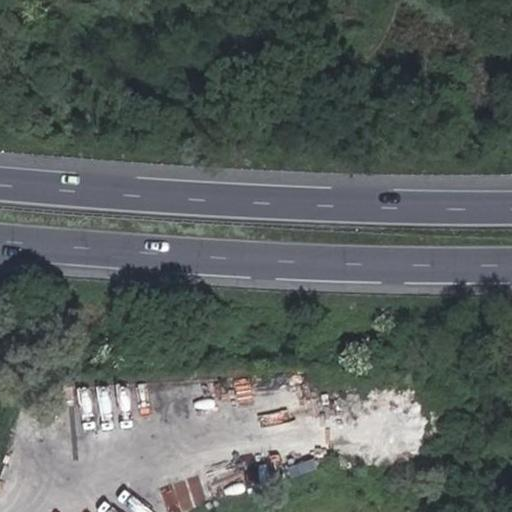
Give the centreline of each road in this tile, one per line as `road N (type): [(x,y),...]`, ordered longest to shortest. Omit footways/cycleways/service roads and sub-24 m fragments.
road 1 (trunk): [(0,234),(304,259),(511,261)]
road 2 (trunk): [(511,204),(310,203),(0,179)]
road 3 (unknown): [(35,511),(228,437),(275,429)]
